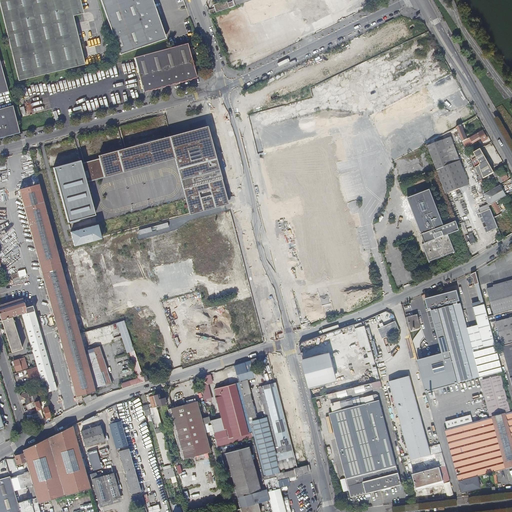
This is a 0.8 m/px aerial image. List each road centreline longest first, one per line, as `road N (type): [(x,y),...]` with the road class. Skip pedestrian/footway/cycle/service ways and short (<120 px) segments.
road 1 (unknown): [(238,150),(320,126),(343,126),(361,143),(369,231),(409,356)]
road 2 (unclassified): [(27,439),(107,400),(289,341)]
road 3 (unclassified): [(289,341),(222,89)]
road 4 (unclassified): [(511,241),(289,341)]
road 5 (unclassified): [(222,89),(0,150)]
road 6 (unclassified): [(411,0),(222,89)]
road 7 (secondary): [(511,159),(421,0)]
road 8 (unclassified): [(330,511),(289,341)]
road 9 (unknown): [(275,287),(141,274)]
road 10 (unknown): [(293,361),(333,345),(355,369),(409,356)]
